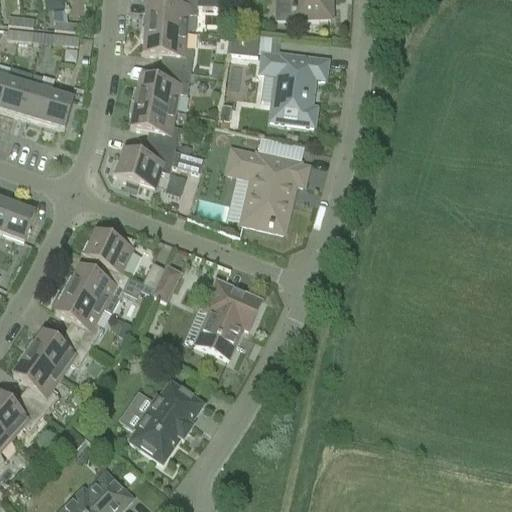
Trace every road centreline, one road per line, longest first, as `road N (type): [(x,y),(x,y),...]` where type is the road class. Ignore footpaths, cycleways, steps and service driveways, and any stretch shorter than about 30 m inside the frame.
road 1 (residential): [(371,0),(311,280)]
road 2 (residential): [(311,280),(188,503)]
road 3 (residential): [(74,204),(311,280)]
road 4 (residential): [(74,204),(125,32),(123,0)]
road 5 (residential): [(0,357),(40,299),(74,204)]
